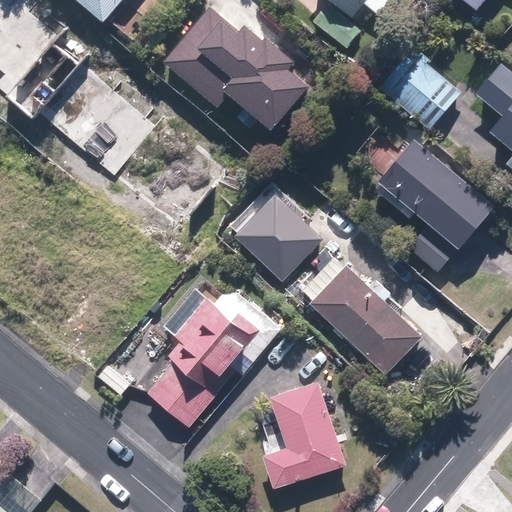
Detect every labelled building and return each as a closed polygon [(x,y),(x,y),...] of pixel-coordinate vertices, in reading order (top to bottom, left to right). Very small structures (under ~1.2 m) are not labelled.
[(32,0),(11,0),(0,12),(0,81),(17,63),(34,78),(41,70),(73,99),(104,64),(32,0)] [(67,0),(99,27),(123,0),(67,0)] [(309,24),(345,54),(391,0),(316,0),(325,7),(309,24)] [(451,0),(472,16),(484,0),(451,0)] [(208,11),(160,67),(213,113),(222,103),(265,140),(305,93),(287,77),(292,71),(243,28),(236,35),(208,11)] [(162,36),(148,24),(131,44),(144,56),(162,36)] [(407,54),(376,92),(427,134),(459,95),(407,54)] [(511,78),(499,68),(472,100),(497,121),(483,137),(510,159),(501,171),(511,180),(511,78)] [(493,211),(410,143),(372,189),(423,230),(405,253),(437,279),(493,211)] [(234,236),(283,282),(323,239),(275,194),(234,236)] [(65,242),(39,219),(0,263),(0,274),(49,317),(58,307),(69,317),(85,298),(75,288),(115,242),(87,217),(65,242)] [(333,259),(296,298),(382,380),(419,341),(333,259)] [(241,380),(281,332),(218,281),(171,340),(177,345),(162,363),(167,367),(145,395),(189,431),(235,375),(241,380)] [(147,287),(124,315),(137,327),(160,298),(147,287)] [(132,383),(106,362),(126,337),(104,319),(70,361),(92,379),(119,400),(132,383)] [(258,459),(269,493),(344,469),(317,385),(266,401),(282,451),(258,459)] [(0,511),(38,511),(48,501),(16,475),(0,493),(0,511)]
